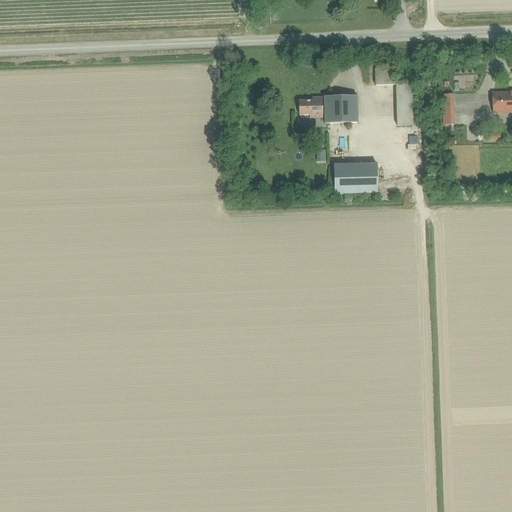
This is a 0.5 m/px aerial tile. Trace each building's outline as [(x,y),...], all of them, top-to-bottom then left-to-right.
[(395,69),(374,69),(374,85),(395,85),(397,126),(413,126),(411,84),(395,85),(395,69)] [(511,92),(492,93),(493,113),(511,112),(511,92)] [(442,126),(454,125),(453,95),(441,95),(442,126)] [(347,123),(357,123),(356,97),(312,98),(312,101),(298,102),(299,116),(309,115),(309,118),(324,118),(324,124),(326,124),(327,152),(348,151),(347,123)] [(333,166),(334,195),(377,194),(376,164),(333,166)]
